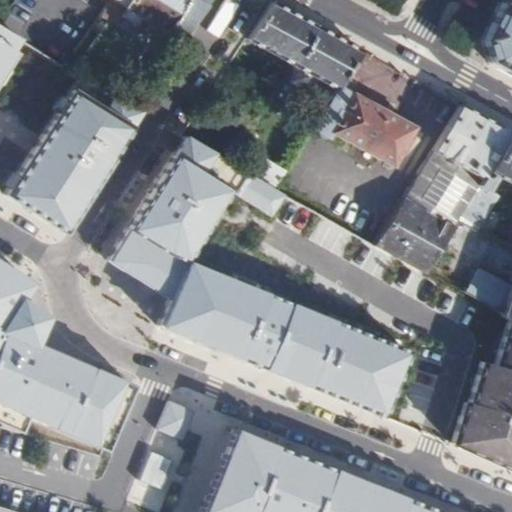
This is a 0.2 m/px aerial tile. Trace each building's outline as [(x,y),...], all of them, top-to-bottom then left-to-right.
[(122,0),(125,2),(121,8),(161,34),(165,28),(181,38),(208,0),(122,0)] [(290,62),(315,24),(292,11),(272,0),(268,0),(246,36),(290,62)] [(511,0),(493,0),(476,36),(482,61),(511,76),(511,0)] [(334,83),(338,85),(341,82),(361,49),(332,33),(315,24),(290,62),(281,78),(324,102),(334,83)] [(0,68),(19,39),(0,27),(0,68)] [(79,74),(2,194),(61,232),(140,110),(132,105),(79,74)] [(412,126),(338,85),(312,127),(332,138),(335,131),(395,164),(403,149),(411,153),(411,150),(414,149),(416,150),(424,135),(411,129),(412,126)] [(431,149),(481,176),(507,130),(456,102),(431,149)] [(511,133),(507,130),(481,176),(477,183),(490,189),(498,175),(511,182),(511,133)] [(168,299),(156,326),(379,416),(405,352),(183,264),(243,167),(229,160),(184,135),(106,260),(168,299)] [(288,167),(241,141),(229,160),(243,167),(277,186),(288,167)] [(431,149),(404,197),(453,226),(477,183),(481,176),(431,149)] [(428,272),(453,226),(404,197),(379,244),(428,272)] [(0,424),(22,434),(29,418),(103,450),(131,386),(29,342),(40,317),(17,302),(29,283),(0,264),(0,424)] [(491,309),(507,319),(511,321),(511,277),(510,286),(477,266),(462,293),(491,309)] [(511,321),(507,319),(491,372),(478,368),(461,424),(456,424),(447,450),(511,471),(511,321)] [(192,412),(167,402),(156,429),(180,439),(192,412)] [(437,511),(232,430),(199,511),(437,511)] [(173,460),(154,452),(140,484),(159,492),(173,460)]
